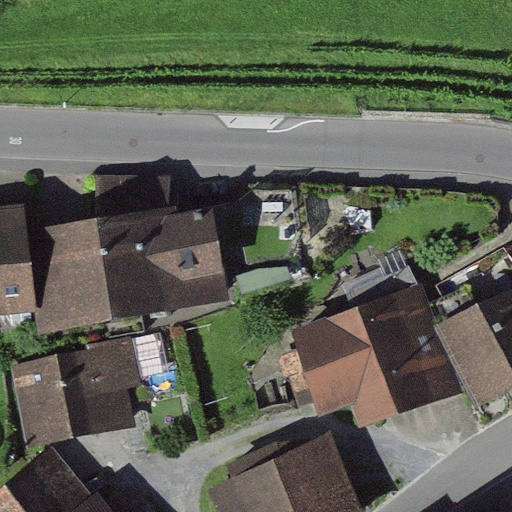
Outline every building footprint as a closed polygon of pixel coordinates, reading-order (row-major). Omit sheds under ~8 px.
[(244,301),(226,198),(43,230),(57,309),(61,333),(244,301)] [(39,206),(0,209),(0,315),(57,309),(43,230),(39,206)] [(511,275),(502,281),(507,292),(511,302),(511,275)] [(324,414),(347,405),(356,429),(467,389),(443,325),(429,287),(319,327),(321,332),(297,341),(324,414)] [(484,409),(511,391),(511,302),(507,292),(443,325),(467,389),(484,409)] [(122,348),(17,368),(32,446),(137,426),(122,348)] [(347,511),(319,453),(211,504),(215,511),(347,511)] [(94,511),(60,461),(0,500),(0,511),(94,511)]
